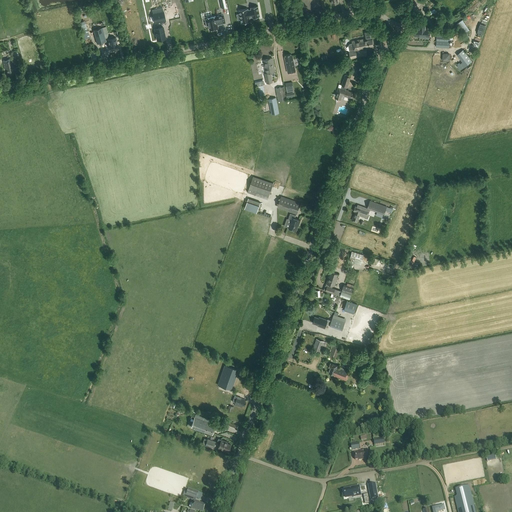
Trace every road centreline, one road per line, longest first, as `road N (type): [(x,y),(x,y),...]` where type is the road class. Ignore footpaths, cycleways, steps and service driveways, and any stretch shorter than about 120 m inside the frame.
road 1 (unclassified): [(219,511),(373,70),(400,29)]
road 2 (unclassified): [(0,90),(359,11),(379,13),(400,29)]
